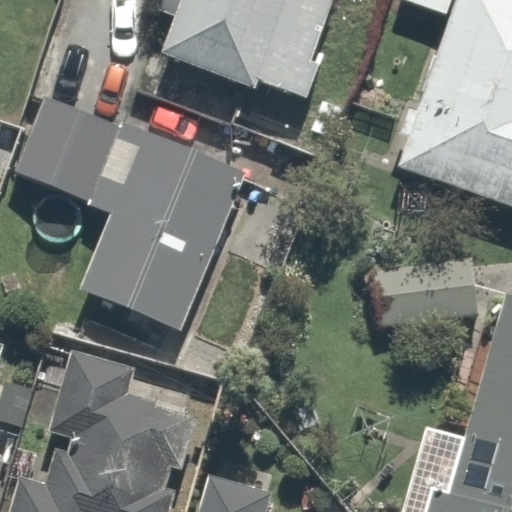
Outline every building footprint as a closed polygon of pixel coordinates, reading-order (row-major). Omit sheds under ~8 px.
[(336,0),(170,0),(150,50),(292,108),(336,0)] [(511,0),(394,0),(395,0),(443,19),(389,164),(511,209),(511,0)] [(36,98),(3,182),(101,221),(71,294),(182,338),(245,181),(36,98)] [(478,323),(467,249),(366,264),(377,338),(478,323)] [(511,511),(511,297),(504,294),(446,483),(429,478),(418,511),(511,511)] [(0,373),(8,349),(0,346),(0,373)] [(33,468),(8,460),(0,486),(0,511),(163,511),(188,424),(132,408),(142,371),(67,349),(33,468)] [(304,511),(307,504),(206,473),(193,511),(304,511)]
